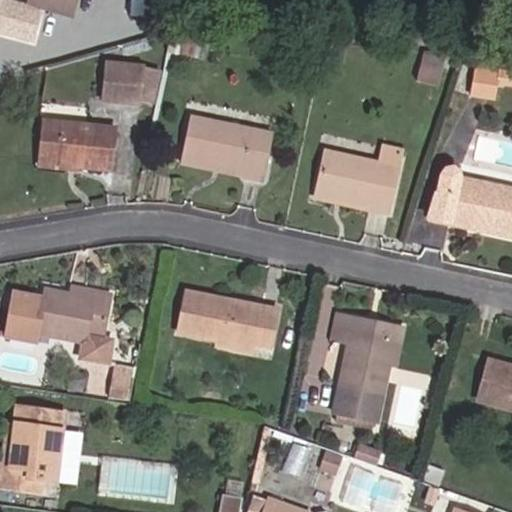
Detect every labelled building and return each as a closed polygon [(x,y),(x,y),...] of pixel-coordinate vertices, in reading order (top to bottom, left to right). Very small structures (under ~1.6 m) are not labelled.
[(26,0),(25,5),(72,18),(77,0),(26,0)] [(138,0),(136,14),(160,18),(162,0),(138,0)] [(176,35),(170,34),(166,53),(172,54),(176,35)] [(193,38),(176,35),(172,54),(190,57),(193,38)] [(205,40),(193,38),(190,57),(201,59),(205,40)] [(420,65),(442,70),(444,58),(423,54),(420,65)] [(498,63),(477,60),(476,70),(497,73),(498,63)] [(495,85),(511,86),(511,64),(498,63),(497,73),(495,85)] [(101,99),(141,102),(144,69),(104,65),(101,99)] [(417,80),(438,84),(442,70),(420,65),(417,80)] [(141,102),(156,104),(162,72),(144,69),(141,102)] [(493,100),(495,85),(497,73),(476,70),(472,97),(493,100)] [(273,133),(188,116),(181,157),(245,169),(244,178),(262,182),(273,133)] [(75,167),(111,170),(114,128),(42,121),(39,160),(75,162),(75,167)] [(365,211),(387,215),(402,150),(381,145),(377,163),(324,150),(315,193),(367,205),(365,211)] [(181,157),(179,166),(244,178),(245,169),(181,157)] [(74,171),(75,167),(75,162),(39,160),(38,167),(74,171)] [(479,230),(511,238),(511,233),(511,189),(460,179),(459,173),(452,168),(445,169),(442,175),(438,194),(435,194),(427,219),(452,225),(453,220),(480,225),(479,230)] [(365,211),(367,205),(315,193),(314,199),(365,211)] [(479,230),(480,225),(453,220),(452,225),(479,230)] [(70,294),(84,297),(86,290),(71,287),(70,294)] [(110,295),(86,290),(84,297),(70,294),(46,289),(44,299),(13,292),(4,335),(35,342),(37,333),(84,342),(81,357),(103,361),(107,339),(103,339),(110,295)] [(253,343),(270,347),(278,310),(186,292),(178,332),(217,340),(218,336),(253,343)] [(393,326),(337,314),(331,340),(347,343),(332,416),(338,417),(336,423),(344,425),(345,419),(372,424),(376,425),(389,365),(384,364),(393,326)] [(389,365),(395,366),(404,328),(393,326),(384,364),(389,365)] [(216,346),(251,353),(253,343),(218,336),(217,340),(216,346)] [(478,401),(511,409),(511,366),(488,360),(478,401)] [(108,380),(124,383),(126,372),(111,369),(108,380)] [(105,395),(122,398),(124,383),(108,380),(105,395)] [(40,480),(55,483),(64,412),(16,406),(14,426),(9,466),(1,465),(0,464),(0,486),(39,491),(40,480)] [(371,430),(372,424),(345,419),(344,425),(371,430)] [(1,465),(9,466),(14,426),(6,424),(1,465)] [(137,455),(139,430),(90,426),(87,451),(137,455)] [(375,465),(378,457),(358,450),(355,458),(375,465)] [(327,463),(337,466),(340,457),(330,454),(327,463)] [(419,481),(436,487),(443,472),(423,466),(419,481)] [(232,511),(236,494),(218,490),(212,511),(232,511)] [(303,511),(256,495),(249,511),(303,511)]
